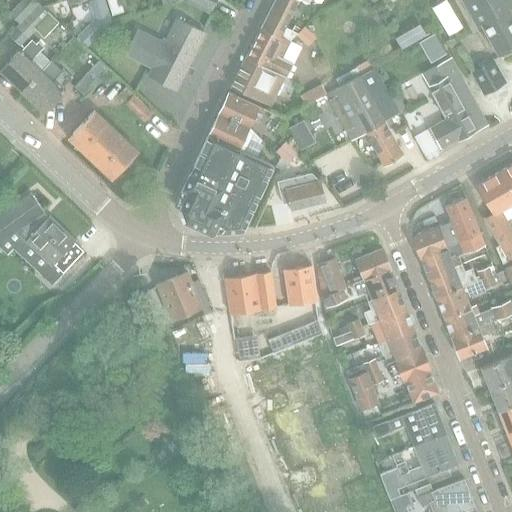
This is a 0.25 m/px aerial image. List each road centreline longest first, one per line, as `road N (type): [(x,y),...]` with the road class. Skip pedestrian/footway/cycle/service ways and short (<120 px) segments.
road 1 (residential): [(504,511),(384,213)]
road 2 (residential): [(274,511),(218,347),(208,248)]
road 3 (residential): [(136,234),(259,0)]
road 4 (residential): [(0,382),(121,260),(136,234)]
road 5 (secondary): [(0,107),(136,234)]
road 6 (secondary): [(208,248),(281,242),(384,213)]
road 7 (secondary): [(384,213),(511,135)]
